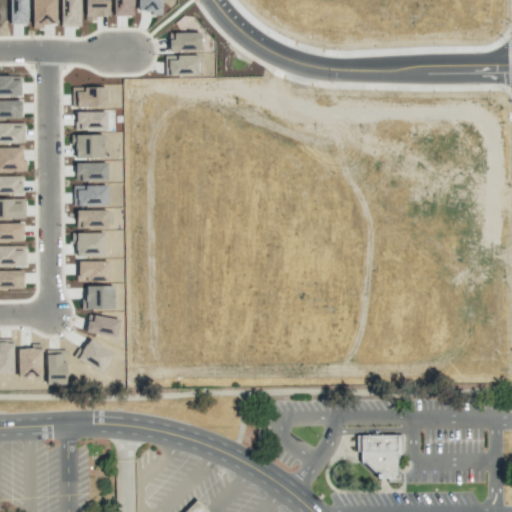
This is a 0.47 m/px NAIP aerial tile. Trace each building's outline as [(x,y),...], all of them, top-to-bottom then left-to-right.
[(7,0),(8,25),(27,24),(26,0),(7,0)] [(30,0),(31,26),(54,26),(53,0),(30,0)] [(58,0),(59,26),(79,26),(79,0),(58,0)] [(107,0),(83,0),(83,20),(96,20),(96,16),(107,16),(107,0)] [(159,0),(136,0),(137,12),(150,11),(150,15),(160,15),(159,0)] [(199,50),(199,32),(167,33),(167,51),(199,50)] [(163,55),(163,75),(197,75),(197,56),(163,55)] [(19,75),(0,75),(0,96),(19,96),(19,75)] [(104,87),(70,87),(70,107),(105,106),(104,87)] [(0,100),(0,118),(20,118),(19,100),(0,100)] [(104,111),(73,112),(73,130),(104,129),(104,111)] [(22,123),(0,123),(0,143),(23,143),(22,123)] [(101,134),(69,135),(70,145),(73,145),(74,158),(102,158),(101,134)] [(21,147),(0,147),(0,171),(21,171),(21,147)] [(106,180),(105,162),(73,163),(74,181),(106,180)] [(21,176),(0,176),(0,194),(21,194),(21,176)] [(106,185),(83,186),(83,190),(75,190),(75,206),(106,205),(106,185)] [(0,198),(0,218),(22,218),(22,199),(0,198)] [(107,228),(107,210),(74,210),(75,228),(107,228)] [(0,241),(21,242),(22,223),(0,222),(0,241)] [(73,258),(103,258),(104,232),(73,232),(73,258)] [(0,266),(23,266),(22,249),(12,249),(12,246),(0,246),(0,266)] [(75,260),(75,281),(108,280),(107,259),(75,260)] [(0,270),(0,289),(22,289),(22,270),(0,270)] [(82,309),(112,310),(113,285),(83,284),(82,309)] [(82,332),(115,337),(118,318),(92,314),(91,322),(84,321),(82,332)] [(114,354),(88,337),(74,358),(100,375),(114,354)] [(12,341),(0,340),(0,373),(11,374),(12,341)] [(15,346),(16,377),(41,377),(40,345),(15,346)] [(44,385),(65,384),(64,361),(61,362),(61,352),(44,352),(44,385)] [(354,435),(354,452),(359,452),(359,467),(374,467),(374,478),(387,478),(387,482),(396,482),(395,454),(400,454),(400,434),(354,435)]
